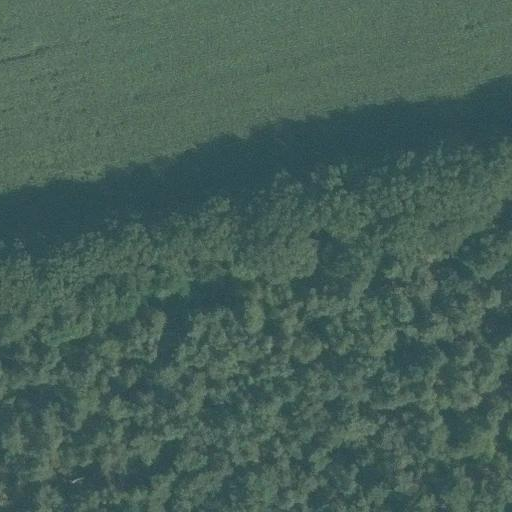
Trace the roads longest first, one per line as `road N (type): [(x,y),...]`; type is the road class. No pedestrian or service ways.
road 1 (track): [(0,264),(393,171)]
road 2 (track): [(393,171),(511,143)]
